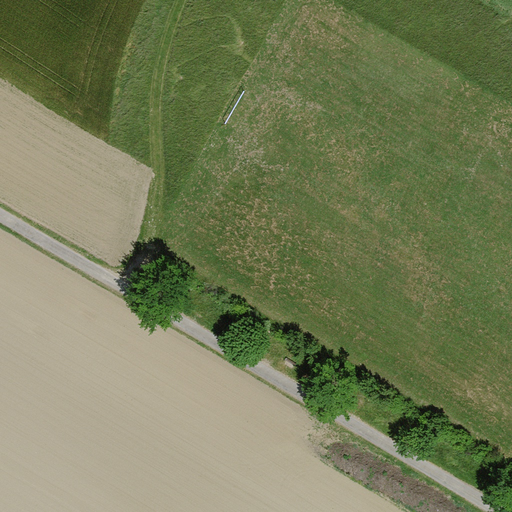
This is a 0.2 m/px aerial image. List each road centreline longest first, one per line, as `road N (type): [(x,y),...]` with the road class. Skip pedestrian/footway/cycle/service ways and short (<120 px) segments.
road 1 (track): [(111,280),(500,511)]
road 2 (track): [(186,0),(154,102),(153,234),(139,262),(111,280)]
road 3 (track): [(0,213),(111,280)]
